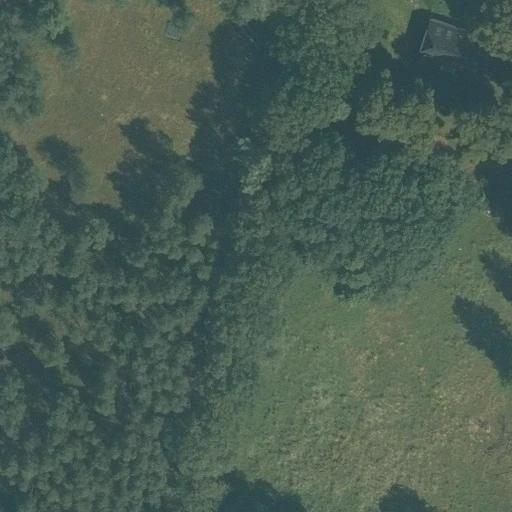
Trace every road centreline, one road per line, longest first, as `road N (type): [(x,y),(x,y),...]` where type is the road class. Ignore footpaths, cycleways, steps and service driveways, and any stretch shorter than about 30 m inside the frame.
road 1 (track): [(222,0),(341,134),(213,511)]
road 2 (track): [(341,134),(365,104),(483,118),(511,111)]
